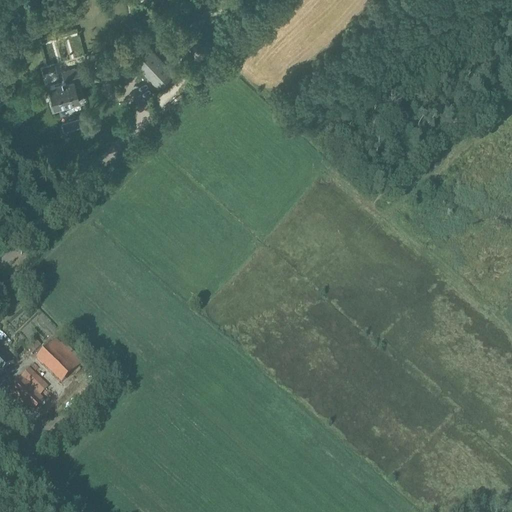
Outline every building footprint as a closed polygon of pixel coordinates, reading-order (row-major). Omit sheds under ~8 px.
[(134,63),(158,88),(173,74),(148,49),(134,63)] [(62,83),(49,87),(52,95),(52,96),(54,105),(79,98),(75,85),(74,80),(85,77),(88,76),(85,65),(82,66),(61,72),(62,75),(61,76),(62,83)] [(41,346),(35,340),(26,349),(32,355),(41,346)] [(55,341),(37,360),(46,369),(57,358),(73,373),(80,366),(65,350),(55,341)] [(0,375),(14,362),(0,347),(0,375)] [(30,370),(26,373),(44,392),(48,388),(37,377),(30,370)] [(21,378),(9,391),(32,414),(45,401),(40,396),(21,378)]
